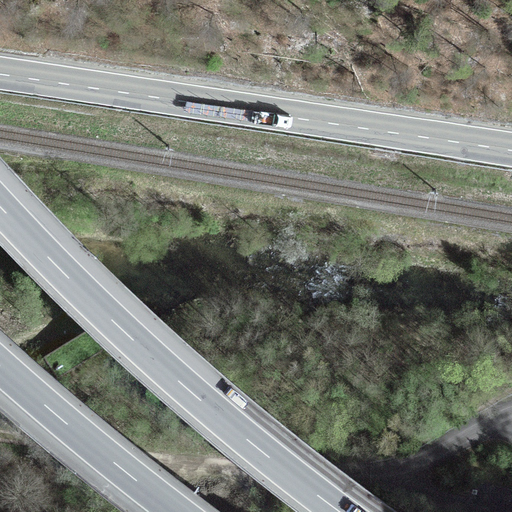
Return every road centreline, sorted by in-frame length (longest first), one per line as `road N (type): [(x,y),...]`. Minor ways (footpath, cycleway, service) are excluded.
road 1 (primary): [(511,150),(0,73)]
road 2 (motorway): [(341,511),(187,388),(0,205)]
road 3 (track): [(0,436),(214,469),(350,465)]
road 4 (motorway): [(0,365),(177,511)]
